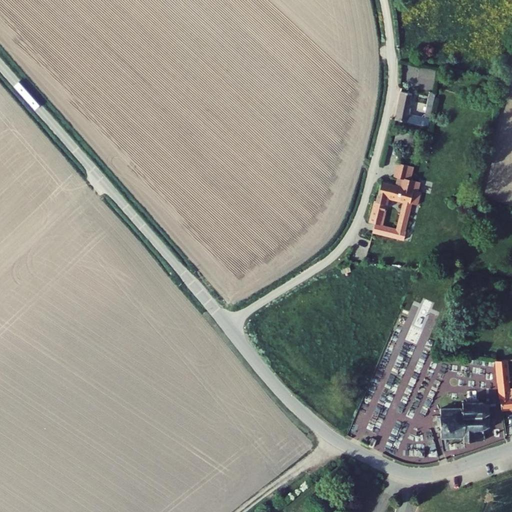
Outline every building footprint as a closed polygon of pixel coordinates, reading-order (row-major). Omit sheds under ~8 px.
[(414,85),(402,83),(397,112),(429,117),(430,109),(411,106),(414,85)] [(414,127),(401,124),(398,138),(411,141),(414,127)] [(416,160),(400,156),(396,170),(400,171),(399,177),(421,181),(423,176),(413,173),(416,160)] [(414,198),(420,199),(423,185),(420,185),(421,181),(399,177),(398,180),(384,176),(380,195),(376,194),(371,216),(377,217),(374,228),(406,236),(408,226),(406,226),(414,198)] [(463,400),(444,400),(444,405),(440,405),(440,409),(444,409),(444,421),(439,421),(439,425),(444,425),(444,430),(463,430),(463,434),(484,434),(485,421),(490,418),(492,420),(493,417),(491,416),(491,410),(494,409),(493,407),(491,408),(491,405),(493,405),(494,404),(491,401),(491,399),(493,398),(492,396),(490,398),(481,395),(481,391),(479,391),(479,395),(470,394),(470,391),(466,391),(466,394),(463,394),(463,400)]
